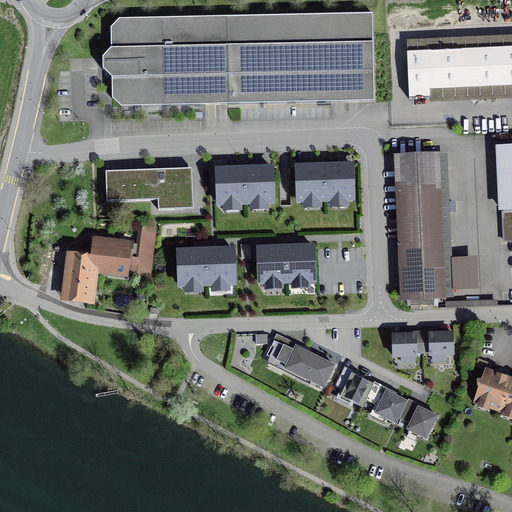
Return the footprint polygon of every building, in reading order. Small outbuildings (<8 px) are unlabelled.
[(375,102),(373,14),(119,19),(111,28),(111,48),(102,57),(103,70),(112,78),(112,99),(121,107),(368,102),(375,102)] [(511,44),(407,48),(409,99),(430,99),(430,95),(511,92),(511,44)] [(511,151),(501,152),(503,213),(511,212),(511,151)] [(440,153),(394,155),(395,186),(441,184),(440,153)] [(327,169),(298,169),(299,204),(354,203),(353,168),(327,169)] [(245,171),(217,172),(218,205),(274,204),(272,170),(245,171)] [(194,171),(106,173),(106,203),(157,201),(158,211),(194,210),(194,171)] [(441,184),(395,186),(400,303),(446,301),(441,184)] [(511,212),(503,213),(504,242),(511,241),(511,212)] [(136,245),(132,244),(128,273),(151,276),(156,230),(138,228),(136,245)] [(128,276),(128,273),(132,244),(94,240),(91,260),(69,257),(68,268),(65,268),(61,297),(94,302),(98,273),(128,276)] [(251,246),(241,246),(241,260),(251,260),(251,246)] [(286,250),(259,251),(260,284),(314,282),(313,250),(286,250)] [(201,252),(178,253),(179,287),(236,285),(234,252),(206,252),(201,252)] [(453,334),(431,335),(430,356),(453,356),(453,334)] [(418,336),(392,336),(392,357),(418,357),(418,336)] [(334,366),(276,338),(265,360),(323,388),(334,366)] [(486,370),(495,373),(498,366),(480,359),(477,367),(486,370)] [(511,379),(504,377),(495,373),(486,370),(475,402),(511,415),(511,379)] [(361,407),(372,385),(351,375),(340,397),(361,407)] [(406,406),(408,403),(386,392),(375,414),(397,425),(401,417),(406,406)] [(419,412),(406,406),(401,417),(412,423),(409,430),(427,439),(438,417),(421,409),(419,412)]
